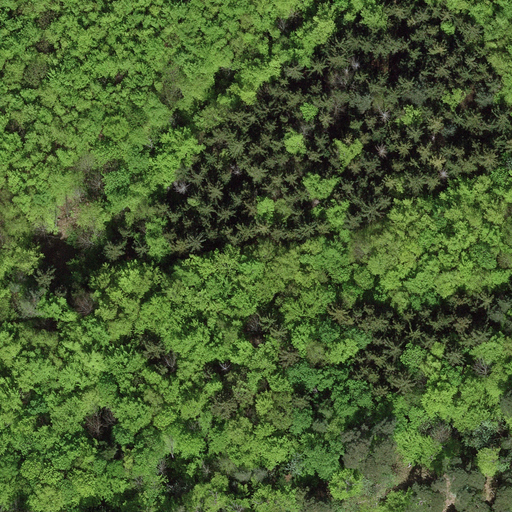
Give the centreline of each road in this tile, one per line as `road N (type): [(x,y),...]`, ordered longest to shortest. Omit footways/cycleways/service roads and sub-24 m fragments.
road 1 (track): [(511,176),(372,237),(252,265),(94,274),(67,265),(65,245)]
road 2 (track): [(343,0),(65,245)]
